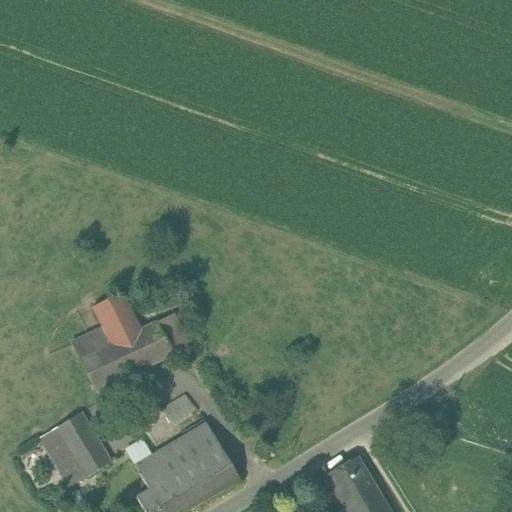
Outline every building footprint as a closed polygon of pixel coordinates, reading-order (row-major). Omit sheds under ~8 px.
[(122,293),(93,307),(103,328),(71,343),(105,411),(130,399),(121,380),(136,373),(175,354),(158,322),(141,331),(122,293)] [(191,346),(174,314),(158,322),(175,354),(191,346)] [(136,373),(121,380),(130,399),(145,391),(136,373)] [(187,393),(160,406),(168,423),(195,410),(187,393)] [(111,463),(81,413),(57,428),(87,478),(111,463)] [(240,481),(206,423),(150,457),(167,487),(179,480),(195,508),(240,481)] [(87,478),(57,428),(40,438),(69,489),(87,478)] [(167,487),(150,457),(135,466),(149,490),(136,498),(144,511),(187,511),(195,508),(179,480),(167,487)] [(358,457),(325,477),(341,505),(359,494),(366,505),(381,496),(358,457)] [(390,511),(381,496),(366,505),(359,494),(341,505),(345,510),(341,511),(390,511)]
